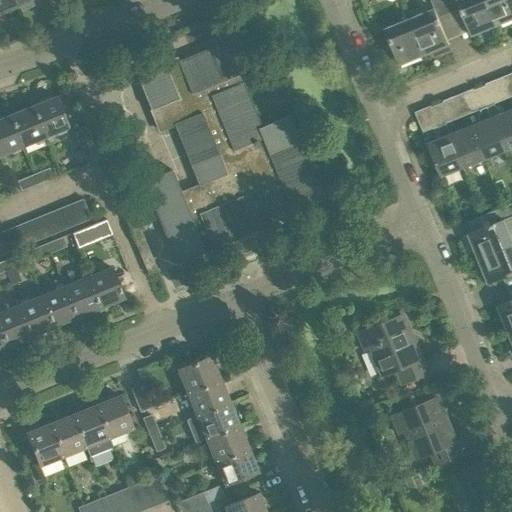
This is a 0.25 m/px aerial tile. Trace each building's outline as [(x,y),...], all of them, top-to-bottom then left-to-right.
[(0,0),(0,14),(4,13),(3,12),(16,6),(13,0),(0,0)] [(22,9),(38,3),(37,0),(13,0),(16,6),(20,5),(22,9)] [(430,0),(435,10),(410,21),(425,56),(432,53),(434,58),(451,51),(449,46),(450,46),(439,19),(450,14),(444,0),(430,0)] [(460,0),(458,1),(457,0),(444,0),(450,14),(462,10),(473,37),(497,27),(485,0),(460,0)] [(511,0),(485,0),(497,27),(511,20),(511,0)] [(400,66),(425,56),(410,21),(385,31),(400,66)] [(170,65),(137,79),(159,132),(173,126),(194,175),(198,186),(180,193),(172,171),(143,183),(177,265),(212,250),(266,228),(274,225),(274,224),(284,219),(278,207),(287,203),(292,213),(324,200),(300,142),(289,116),(261,128),(239,75),(245,73),(232,40),(177,62),(170,65)] [(477,101),(491,96),(487,86),(473,92),(477,101)] [(43,139),(67,129),(62,116),(69,113),(62,94),(30,107),(43,139)] [(511,111),(504,115),(496,108),(491,96),(477,101),(481,110),(487,108),(488,108),(505,152),(511,149),(511,111)] [(435,118),(449,113),(445,103),(431,108),(435,118)] [(21,148),(43,139),(30,107),(8,117),(21,148)] [(484,161),(505,152),(488,108),(487,108),(481,110),(479,121),(480,125),(471,128),(484,161)] [(148,276),(158,272),(90,109),(80,113),(148,276)] [(451,137),(446,125),(452,122),(449,113),(435,118),(439,128),(446,125),(463,169),(484,161),(471,128),(451,137)] [(0,156),(21,148),(8,117),(0,119),(0,156)] [(441,178),(463,169),(446,125),(439,128),(440,131),(439,141),(428,146),(441,178)] [(85,127),(74,132),(78,141),(87,164),(98,159),(89,137),(85,127)] [(36,185),(51,179),(47,169),(32,175),(36,185)] [(20,191),(36,185),(32,175),(16,182),(20,191)] [(80,225),(91,220),(83,200),(71,205),(80,225)] [(69,229),(80,225),(71,205),(61,209),(69,229)] [(480,260),(511,246),(511,240),(504,222),(511,218),(511,205),(491,214),(496,224),(469,235),(480,260)] [(60,233),(69,229),(61,209),(52,213),(60,233)] [(50,237),(60,233),(52,213),(41,217),(50,237)] [(40,241),(50,237),(41,217),(31,221),(40,241)] [(30,245),(40,241),(31,221),(21,225),(30,245)] [(19,249),(30,245),(21,225),(11,229),(19,249)] [(9,253),(19,249),(11,229),(1,233),(9,253)] [(0,257),(9,253),(1,233),(0,233),(0,257)] [(50,253),(66,247),(63,238),(47,244),(50,253)] [(35,260),(50,253),(47,244),(31,251),(35,260)] [(511,246),(480,260),(490,285),(511,275),(511,246)] [(5,272),(20,266),(17,257),(2,263),(5,272)] [(100,307),(123,298),(110,267),(87,276),(100,307)] [(77,317),(100,307),(87,276),(64,286),(77,317)] [(54,326),(77,317),(64,286),(41,295),(54,326)] [(31,335),(54,326),(41,295),(18,304),(31,335)] [(511,301),(498,307),(508,332),(511,330),(511,301)] [(0,326),(8,345),(31,335),(18,304),(0,311),(0,326)] [(424,374),(401,317),(356,335),(363,352),(369,349),(380,377),(393,372),(398,385),(424,374)] [(185,394),(219,381),(209,357),(176,370),(185,394)] [(195,417),(228,404),(219,381),(185,394),(194,416),(195,417)] [(139,412),(151,407),(142,384),(130,389),(139,412)] [(108,438),(109,438),(132,429),(118,395),(95,405),(108,438)] [(458,457),(435,401),(391,419),(397,434),(403,432),(415,460),(427,454),(432,467),(458,457)] [(237,427),(228,404),(195,417),(194,416),(186,419),(195,443),(204,440),(237,427)] [(108,438),(95,405),(72,414),(85,448),(89,457),(112,448),(109,438),(108,438)] [(61,458),(85,448),(72,414),(47,424),(61,458)] [(148,435),(157,432),(150,415),(141,419),(148,435)] [(39,467),(61,458),(47,424),(25,433),(39,467)] [(213,462),(246,449),(237,427),(204,440),(213,462)] [(155,453),(164,449),(157,432),(148,435),(155,453)] [(223,486),(256,473),(246,449),(213,462),(223,486)] [(500,511),(481,462),(457,472),(473,511),(500,511)] [(158,505),(168,501),(158,476),(147,480),(158,505)] [(146,509),(158,505),(147,480),(136,484),(146,509)] [(134,511),(140,511),(146,509),(136,484),(125,489),(134,511)] [(122,511),(134,511),(125,489),(115,493),(122,511)] [(178,511),(186,511),(206,504),(201,492),(175,503),(178,511)] [(109,511),(122,511),(115,493),(104,497),(109,511)] [(263,511),(256,494),(222,508),(224,511),(263,511)] [(91,511),(103,511),(99,499),(88,504),(91,511)]
